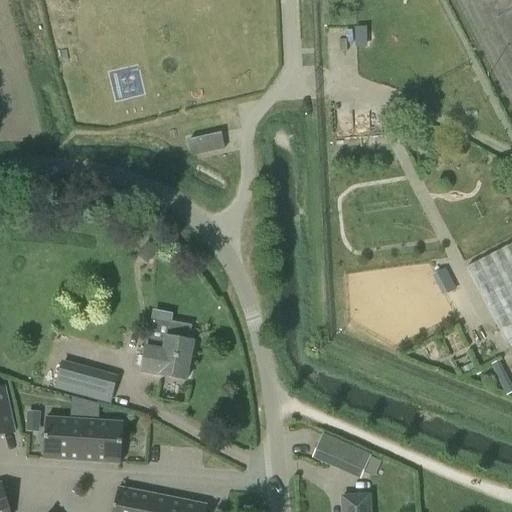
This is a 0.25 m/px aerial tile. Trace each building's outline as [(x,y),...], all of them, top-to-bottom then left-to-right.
[(224,149),(221,134),(189,141),(192,157),(224,149)] [(511,244),(465,269),(510,356),(511,355),(511,244)] [(437,287),(450,281),(445,271),(432,277),(437,287)] [(188,342),(191,327),(170,323),(167,338),(165,337),(165,341),(149,338),(143,366),(141,374),(169,380),(167,387),(183,390),(185,383),(186,383),(194,343),(188,342)] [(82,395),(88,373),(63,365),(56,387),(82,395)] [(109,402),(116,380),(88,373),(82,395),(109,402)] [(0,437),(15,434),(4,389),(0,389),(0,437)] [(39,459),(82,462),(84,422),(42,419),(39,459)] [(123,424),(84,422),(82,462),(120,465),(123,424)] [(360,475),(369,457),(322,436),(314,455),(360,475)] [(0,511),(9,511),(1,483),(0,483),(0,511)] [(112,511),(150,511),(154,496),(118,489),(112,511)] [(154,496),(150,511),(205,511),(207,507),(154,496)] [(369,511),(369,496),(341,498),(341,511),(369,511)]
